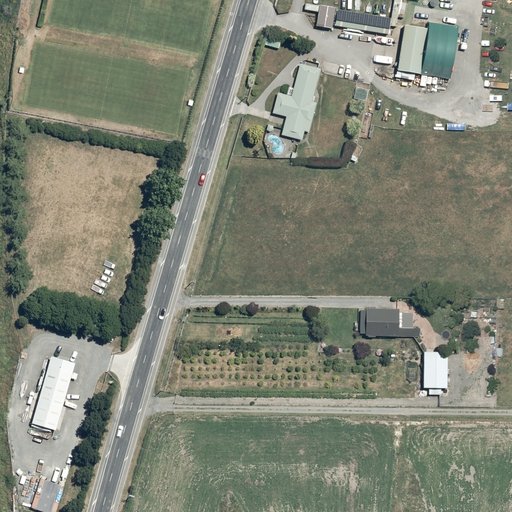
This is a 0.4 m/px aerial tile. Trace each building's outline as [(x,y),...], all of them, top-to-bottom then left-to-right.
[(394,0),(392,18),(339,11),(336,27),(390,34),(391,26),(398,27),(399,17),(423,20),(424,11),(408,9),(408,3),(403,3),(403,0),(394,0)] [(320,4),(306,3),(305,11),(319,13),(320,4)] [(336,9),(321,6),(317,28),(332,30),(336,9)] [(405,27),(398,77),(421,81),(429,29),(405,27)] [(321,68),(302,63),(294,96),(279,93),(274,113),(287,116),(282,136),(303,141),(305,133),(309,134),(316,102),(313,102),(321,68)] [(367,310),(361,310),(361,334),(366,334),(366,337),(401,337),(401,336),(420,336),(420,329),(415,329),(415,313),(400,314),(400,308),(367,309),(367,310)] [(447,353),(424,352),(424,390),(429,390),(429,395),(440,396),(440,389),(447,389),(447,353)] [(76,363),(52,356),(33,425),(56,431),(71,379),(76,381),(78,373),(74,372),(76,363)]
